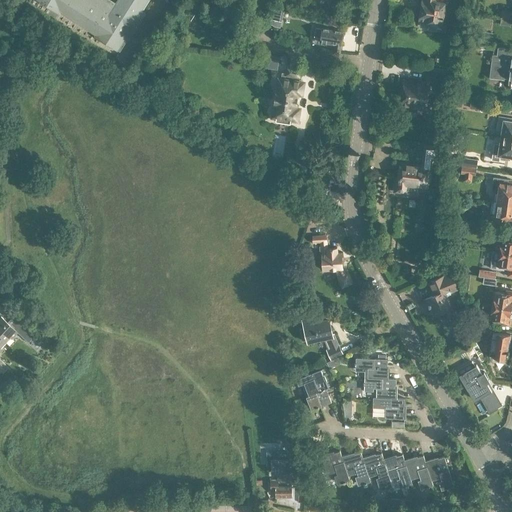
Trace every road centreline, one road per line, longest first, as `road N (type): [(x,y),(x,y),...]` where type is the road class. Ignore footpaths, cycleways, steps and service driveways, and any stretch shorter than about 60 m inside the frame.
road 1 (secondary): [(451,418),(369,271),(350,213),(350,155),(375,0)]
road 2 (unknown): [(365,58),(301,53),(213,0)]
